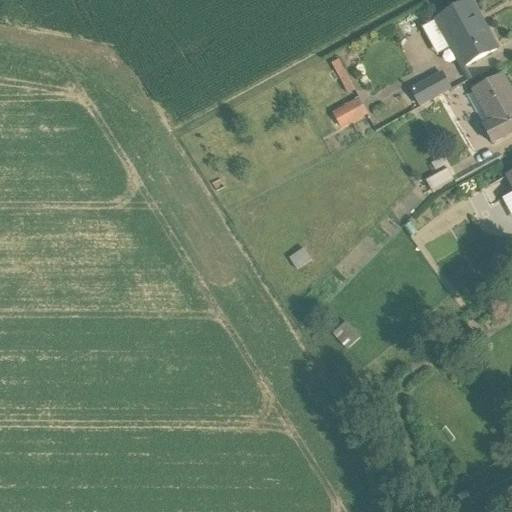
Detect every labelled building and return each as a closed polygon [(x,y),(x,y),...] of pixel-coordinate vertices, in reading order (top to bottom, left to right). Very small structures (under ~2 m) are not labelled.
[(470,4),(422,30),(436,57),(448,51),(460,74),(461,74),(466,82),(471,80),(465,68),(496,51),(470,4)] [(450,91),(441,74),(409,92),(418,108),(450,91)] [(511,96),(502,78),(466,98),(481,125),(486,122),(487,125),(481,129),(492,148),(511,136),(511,96)] [(366,115),(355,93),(329,106),(339,128),(366,115)] [(511,196),(502,202),(511,220),(511,175),(505,179),(511,192),(511,196)] [(511,240),(506,240),(502,258),(511,259),(511,240)]
